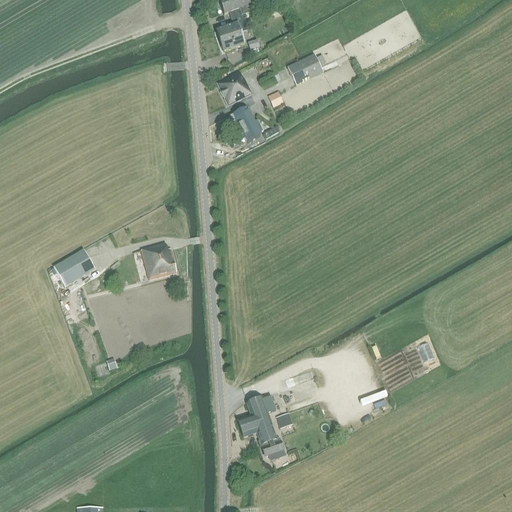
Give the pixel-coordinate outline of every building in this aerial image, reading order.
[(238,11),(233,0),(221,0),(219,1),(224,16),(230,14),(234,25),(245,22),(243,17),(240,10),(238,11)] [(265,9),(262,0),(233,0),(238,11),(240,10),(243,17),(260,11),(265,9)] [(262,0),(265,9),(271,7),(269,0),(262,0)] [(245,22),(234,25),(216,31),(224,54),(245,46),(241,34),(248,31),(245,22)] [(257,41),(248,45),(250,51),(259,48),(257,41)] [(314,56),(288,69),(297,88),(323,75),(314,56)] [(227,107),(252,95),(244,79),(243,80),(239,73),(216,86),(227,107)] [(278,94),(268,98),(273,110),(283,105),(278,94)] [(246,108),(233,115),(248,143),(261,136),(260,134),(264,131),(260,125),(258,120),(254,122),(246,108)] [(280,133),(277,127),(265,134),(266,135),(264,136),(266,140),(280,133)] [(149,282),(177,275),(171,251),(168,252),(167,248),(165,246),(141,252),(149,282)] [(83,251),(53,268),(65,289),(94,271),(83,251)] [(271,398),(247,404),(246,405),(250,417),(237,422),(243,440),(256,436),(274,430),(268,415),(276,412),(271,398)] [(274,422),(276,429),(284,427),(281,419),(274,422)] [(277,440),(274,430),(256,436),(264,458),(284,452),(280,440),(277,440)]
